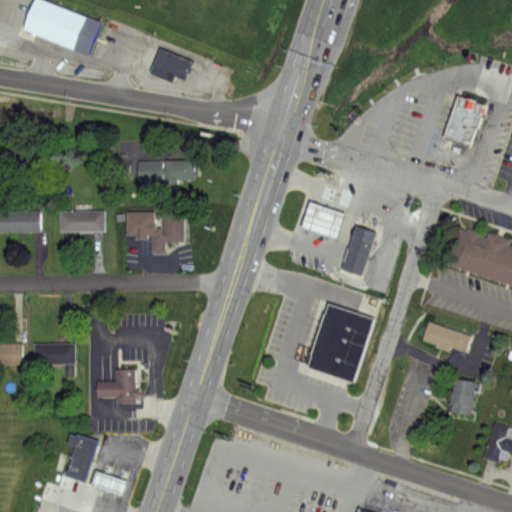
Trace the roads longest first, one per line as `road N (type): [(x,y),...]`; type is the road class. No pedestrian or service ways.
road 1 (primary): [(158,511),(329,0)]
road 2 (residential): [(511,505),(197,398)]
road 3 (residential): [(0,73),(289,123)]
road 4 (residential): [(349,450),(440,186)]
road 5 (residential): [(284,139),(511,207)]
road 6 (residential): [(233,285),(0,285)]
